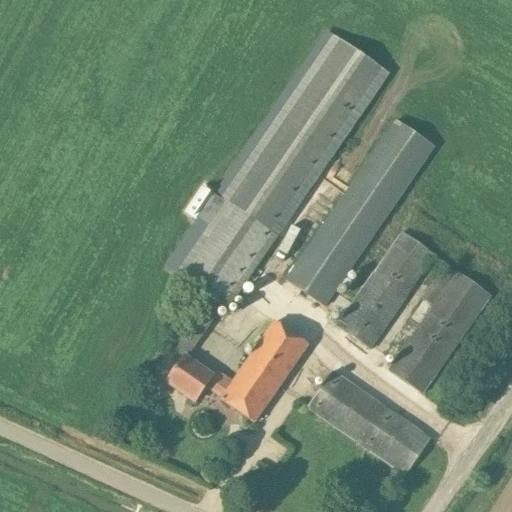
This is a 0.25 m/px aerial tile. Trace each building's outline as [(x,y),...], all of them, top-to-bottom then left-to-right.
[(321,27),(223,194),(204,183),(186,212),(196,218),(167,266),(227,301),(244,273),(259,282),(386,65),(321,27)] [(285,281),(324,308),(433,148),(394,121),(285,281)] [(395,360),(409,336),(401,331),(411,315),(403,309),(437,252),(398,229),(339,326),(395,360)] [(429,303),(391,373),(437,399),(446,384),(443,382),(493,292),(442,264),(422,299),(429,303)] [(219,400),(254,424),(308,346),(274,322),(221,398),(219,400)] [(166,383),(195,402),(206,387),(221,398),(231,384),(215,373),(212,378),(185,360),(183,358),(166,383)] [(435,435),(332,370),(306,410),(409,476),(435,435)]
